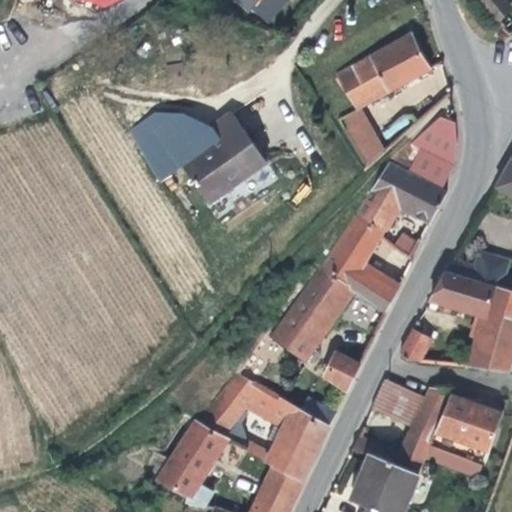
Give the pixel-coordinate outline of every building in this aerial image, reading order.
[(475,0),(484,10),(495,0),(475,0)] [(511,12),(501,0),(495,0),(484,10),(497,25),(505,19),(511,13),(511,12)] [(497,25),(503,33),(510,26),(505,19),(497,25)] [(354,109),(355,109),(360,106),(430,70),(411,34),(336,75),(354,109)] [(338,119),(366,171),(386,153),(360,106),(355,109),(356,110),(338,119)] [(216,139),(178,167),(205,203),(265,161),(229,113),(208,128),(216,139)] [(451,120),(443,116),(409,146),(417,150),(405,173),(441,191),(453,168),(457,143),(451,120)] [(511,160),(495,190),(511,198),(511,160)] [(446,194),(441,191),(405,173),(388,165),(355,216),(384,234),(399,209),(429,225),(446,194)] [(384,234),(355,216),(321,270),(355,293),(373,306),(386,315),(400,286),(394,282),(389,289),(361,270),(366,263),(384,234)] [(399,232),(392,249),(409,257),(417,240),(399,232)] [(475,268),(454,262),(447,275),(511,293),(511,279),(509,279),(511,268),(477,257),(475,268)] [(394,282),(366,263),(361,270),(389,289),(394,282)] [(355,293),(321,270),(269,338),(303,362),(355,293)] [(511,293),(447,275),(426,312),(435,314),(438,306),(484,318),(483,320),(477,340),(468,369),(508,372),(509,369),(511,358),(511,293)] [(386,315),(373,306),(361,327),(375,335),(386,315)] [(477,340),(483,320),(476,319),(470,338),(477,340)] [(432,342),(414,331),(400,355),(410,363),(450,367),(451,356),(426,353),(432,342)] [(347,392),(363,360),(356,357),(353,362),(340,356),(343,351),(330,344),(323,359),(331,363),(323,376),(347,392)] [(235,371),(198,423),(227,439),(225,442),(233,447),(237,438),(226,432),(229,427),(247,403),(259,386),(235,371)] [(289,376),(276,397),(329,428),(335,416),(303,396),(308,388),(289,376)] [(385,382),(371,410),(410,428),(423,397),(385,382)] [(273,395),(259,386),(247,403),(262,413),(273,395)] [(395,465),(419,475),(430,446),(448,397),(451,391),(428,390),(425,398),(423,397),(410,428),(400,453),(395,465)] [(276,397),(273,395),(262,413),(284,426),(270,455),(266,452),(261,461),(273,468),(302,484),(329,428),(276,397)] [(502,416),(448,397),(430,446),(484,465),(502,416)] [(194,421),(157,481),(188,500),(225,442),(227,439),(198,423),(194,421)] [(240,434),(229,427),(226,432),(237,438),(240,434)] [(237,438),(233,447),(240,450),(245,440),(247,438),(240,434),(237,438)] [(359,436),(352,449),(372,456),(395,465),(400,453),(359,436)] [(240,450),(246,453),(252,444),(245,440),(240,450)] [(404,511),(419,475),(395,465),(372,456),(353,503),(374,511),(404,511)] [(288,511),(302,484),(273,468),(252,511),(288,511)]
